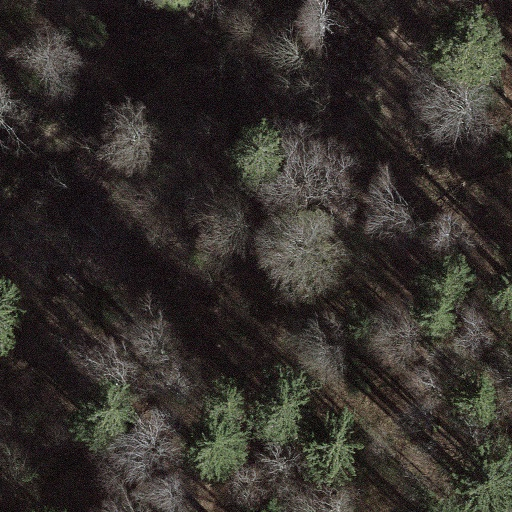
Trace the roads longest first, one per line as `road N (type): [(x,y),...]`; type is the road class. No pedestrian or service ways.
road 1 (track): [(419,0),(215,511)]
road 2 (track): [(0,201),(246,0)]
